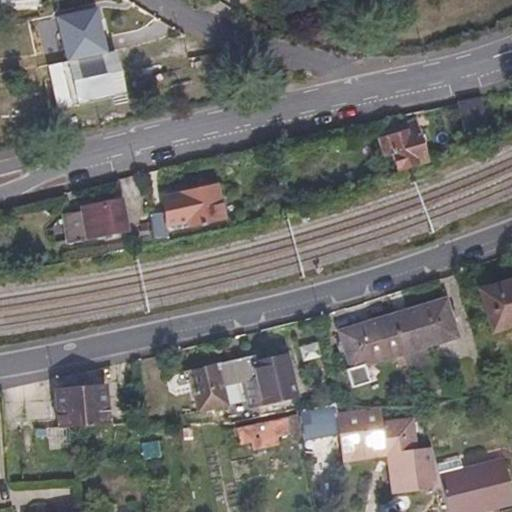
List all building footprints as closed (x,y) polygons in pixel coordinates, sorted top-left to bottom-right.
[(62,46),(63,57),(106,53),(102,9),(40,15),(43,48),(62,46)] [(487,125),(481,99),(459,103),(466,129),(487,125)] [(421,154),(416,124),(404,126),(405,132),(380,138),(384,156),(392,153),(393,160),(421,154)] [(227,219),(219,185),(181,194),(182,197),(172,199),(179,224),(188,222),(190,228),(227,219)] [(129,236),(124,203),(81,208),(86,242),(129,236)] [(166,244),(174,241),(170,216),(154,218),(159,245),(166,244)] [(511,323),(511,277),(477,287),(489,329),(511,323)] [(447,301),(393,315),(404,351),(457,337),(447,301)] [(404,351),(393,315),(341,328),(351,365),(348,365),(353,383),(371,378),(366,361),(373,359),(404,351)] [(247,357),(242,359),(243,367),(235,368),(229,361),(186,371),(195,410),(222,405),(218,385),(236,382),(240,401),(292,392),(284,353),(248,360),(247,357)] [(243,367),(242,359),(229,361),(235,368),(243,367)] [(373,359),(366,361),(371,378),(378,377),(373,359)] [(58,391),(60,428),(70,428),(108,426),(105,389),(58,391)] [(418,449),(413,417),(382,422),(380,408),(365,410),(365,409),(336,413),(342,463),(383,456),(391,495),(441,488),(438,478),(430,447),(418,449)] [(288,432),(285,417),(252,424),(237,427),(240,441),(251,439),(253,447),(277,442),(275,434),(288,432)] [(441,488),(446,511),(473,511),(511,502),(511,496),(503,461),(438,478),(441,488)]
